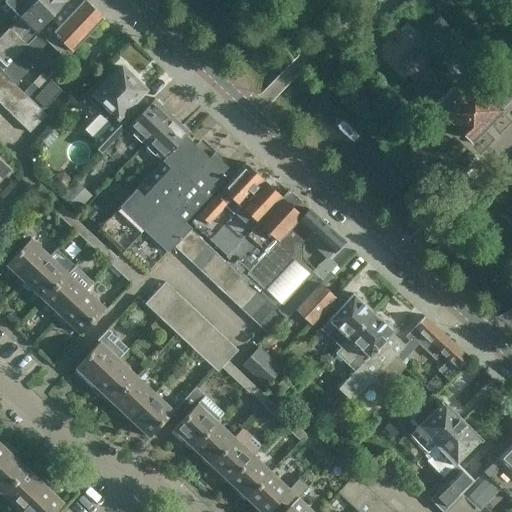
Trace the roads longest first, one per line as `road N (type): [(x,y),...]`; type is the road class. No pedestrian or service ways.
road 1 (tertiary): [(511,362),(125,0)]
road 2 (residential): [(133,488),(0,373)]
